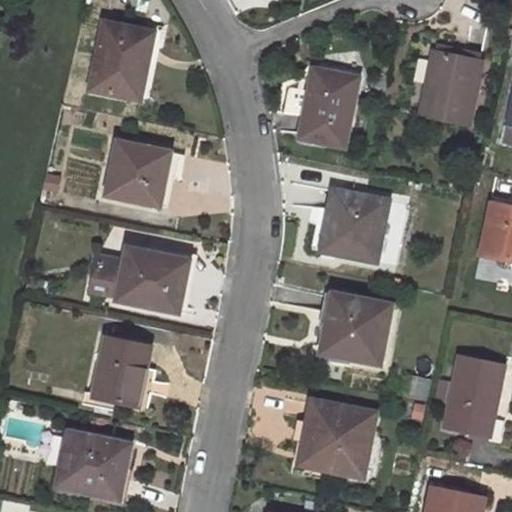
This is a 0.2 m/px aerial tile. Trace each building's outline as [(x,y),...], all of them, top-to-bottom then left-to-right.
[(104,22),(91,89),(141,100),(150,57),(143,56),(149,31),(104,22)] [(435,53),(422,115),(468,124),(481,63),(435,53)] [(315,69),(300,137),(345,147),(359,79),(315,69)] [(118,141),(107,194),(160,206),(166,183),(160,182),(166,152),(118,141)] [(389,201),(333,190),(328,213),(336,215),(329,252),(376,262),(389,201)] [(511,207),(492,203),(481,255),(511,260),(511,207)] [(328,213),(320,250),(329,252),(336,215),(328,213)] [(124,269),(98,264),(92,291),(118,296),(117,299),(178,312),(183,289),(179,288),(185,260),(129,248),(124,269)] [(334,294),(322,352),(381,364),(393,306),(334,294)] [(107,338),(92,406),(117,411),(119,402),(148,408),(156,369),(146,368),(150,347),(107,338)] [(461,356),(446,428),(490,437),(505,365),(461,356)] [(413,377),(410,397),(426,400),(430,380),(413,377)] [(376,414),(313,400),(308,424),(320,426),(313,467),(364,477),(376,414)] [(308,424),(300,465),(313,467),(320,426),(308,424)] [(68,432),(57,485),(120,499),(132,446),(68,432)] [(434,487),(428,511),(481,511),(485,497),(434,487)]
